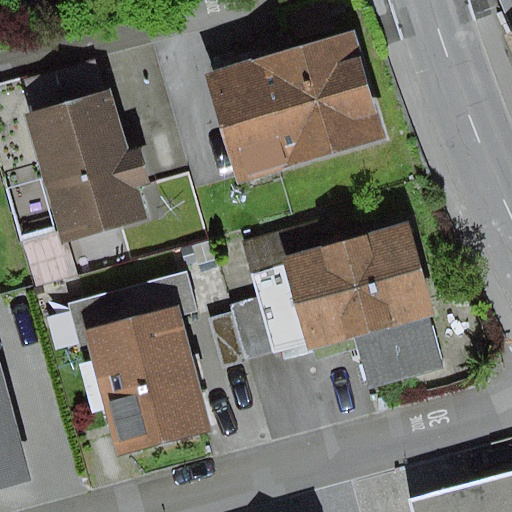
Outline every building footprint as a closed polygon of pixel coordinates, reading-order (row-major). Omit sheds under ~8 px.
[(351,33),(193,80),(227,191),(385,144),(351,33)] [(106,91),(20,116),(58,245),(143,220),(106,91)] [(452,316),(428,219),(264,259),(287,355),(452,316)] [(211,307),(109,331),(128,412),(139,461),(242,437),(211,307)] [(0,499),(50,489),(25,372),(0,377),(0,499)] [(511,511),(511,474),(411,501),(413,511),(511,511)]
